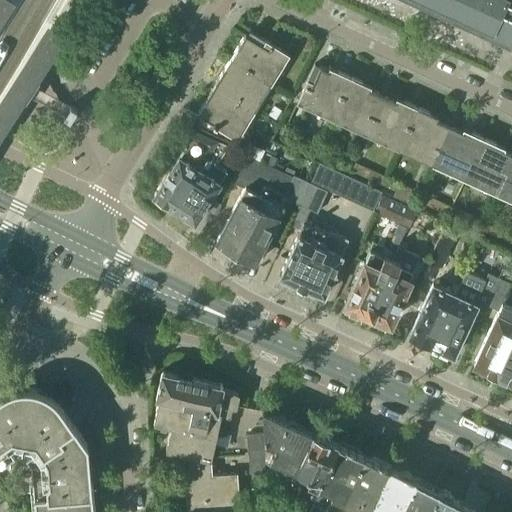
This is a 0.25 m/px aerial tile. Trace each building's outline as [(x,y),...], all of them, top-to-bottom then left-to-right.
[(0,0),(0,23),(15,0),(0,0)] [(511,0),(435,0),(445,4),(511,34),(511,60),(511,61),(511,60),(511,0)] [(48,21),(0,94),(0,135),(32,88),(48,63),(67,33),(58,28),(48,21)] [(232,55),(269,75),(277,62),(281,65),(288,53),(251,29),(247,34),(245,34),(232,55)] [(0,94),(9,81),(29,51),(0,31),(0,94)] [(197,113),(191,127),(216,138),(231,145),(233,141),(234,142),(237,136),(233,134),(243,117),(247,119),(261,97),(257,95),(265,81),(269,84),(273,78),(269,75),(232,55),(197,112),(197,113)] [(332,115),(351,75),(329,65),(327,68),(315,63),(298,100),(300,101),(302,97),(317,104),(319,105),(317,108),(332,115)] [(369,128),(384,135),(386,135),(384,140),(398,147),(417,105),(396,96),(394,99),(382,94),(369,88),(371,84),(351,75),(332,115),(344,121),(346,117),(363,125),(361,129),(367,132),(369,128)] [(274,105),(269,113),(276,118),(281,109),(274,105)] [(417,105),(398,147),(412,153),(414,149),(429,156),(427,160),(435,164),(437,159),(452,166),(450,171),(465,178),(484,136),(463,127),(462,130),(436,119),(438,115),(417,105)] [(173,204),(216,138),(191,127),(190,127),(181,141),(186,144),(154,192),(173,204)] [(511,153),(503,149),(505,146),(484,136),(465,178),(479,184),(481,179),(497,187),(494,191),(498,193),(501,194),(503,189),(511,193),(511,153)] [(226,154),(231,145),(216,138),(173,204),(194,218),(220,179),(218,178),(225,168),(216,162),(223,152),(226,154)] [(280,200),(289,179),(241,158),(229,186),(244,192),(247,186),(258,191),(259,189),(280,200)] [(379,188),(383,179),(353,165),(349,174),(379,188)] [(298,203),(308,181),(294,174),(284,196),(298,203)] [(383,179),(379,188),(393,194),(391,199),(400,203),(407,206),(413,192),(383,179)] [(308,181),(298,203),(318,212),(328,189),(308,181)] [(258,191),(247,186),(244,192),(242,195),(241,194),(217,240),(254,259),(278,213),(276,212),(280,203),(258,191)] [(391,199),(382,195),(375,211),(393,219),(400,203),(391,199)] [(475,231),(479,222),(450,209),(420,195),(415,204),(446,218),(475,231)] [(222,203),(211,197),(205,207),(215,213),(222,203)] [(348,237),(328,229),(327,231),(305,222),(300,233),(298,232),(281,272),(280,272),(280,273),(281,274),(313,288),(322,292),(324,293),(325,291),(324,291),(348,237)] [(511,246),(511,237),(483,225),(479,232),(511,246)] [(440,272),(450,249),(438,243),(427,266),(440,272)] [(362,308),(367,310),(392,256),(372,246),(345,304),(361,311),(362,308)] [(398,264),(400,260),(392,256),(367,310),(390,320),(410,275),(407,274),(409,269),(398,264)] [(431,343),(453,354),(476,305),(484,308),(486,304),(498,276),(487,271),(483,280),(465,271),(455,291),(431,343)] [(511,337),(511,306),(503,302),(502,302),(504,296),(503,295),(509,281),(498,276),(486,304),(499,309),(498,311),(477,357),(473,363),(495,374),(511,337)] [(431,343),(455,291),(433,281),(409,333),(431,343)] [(511,337),(495,374),(511,381),(511,337)] [(153,422),(169,425),(214,435),(219,411),(226,413),(230,411),(231,405),(235,405),(238,393),(233,390),(219,387),(220,383),(162,370),(155,399),(158,399),(153,422)] [(1,394),(0,394),(0,422),(11,437),(59,404),(56,400),(54,398),(51,395),(47,393),(44,391),(37,388),(34,387),(29,387),(24,386),(19,387),(14,388),(9,390),(4,392),(1,394)] [(59,404),(11,437),(13,455),(26,456),(30,464),(87,444),(66,414),(59,404)] [(262,408),(264,433),(267,467),(291,476),(313,430),(263,407),(262,409),(262,408)] [(0,464),(13,455),(11,437),(0,422),(0,464)] [(182,452),(184,474),(212,473),(210,457),(209,457),(214,435),(169,425),(164,448),(182,452)] [(291,507),(300,511),(306,511),(338,442),(326,436),(325,433),(319,430),(316,432),(313,430),(291,476),(303,482),(291,507)] [(267,471),(267,467),(264,433),(247,433),(249,473),(267,471)] [(323,511),(332,494),(342,499),(363,453),(338,442),(306,511),(323,511)] [(87,444),(30,464),(31,465),(33,496),(92,491),(87,444)] [(366,511),(389,465),(363,453),(342,499),(353,505),(349,511),(366,511)] [(389,465),(366,511),(381,511),(385,506),(396,511),(414,477),(412,476),(411,472),(404,469),(401,471),(389,465)] [(186,511),(238,511),(236,472),(212,473),(184,474),(186,511)] [(425,511),(437,489),(424,482),(414,477),(396,511),(425,511)] [(437,489),(425,511),(454,511),(461,501),(437,489)] [(93,511),(92,491),(33,496),(34,511),(93,511)] [(7,508),(13,504),(8,496),(1,500),(7,508)] [(483,511),(461,501),(454,511),(483,511)]
